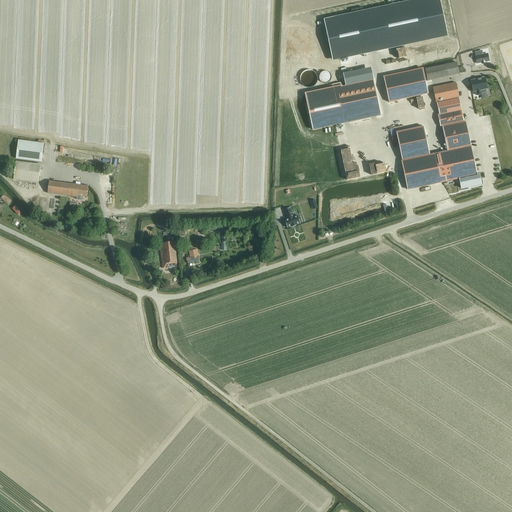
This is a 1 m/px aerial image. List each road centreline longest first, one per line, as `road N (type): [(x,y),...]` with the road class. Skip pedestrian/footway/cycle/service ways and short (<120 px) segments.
road 1 (unclassified): [(159,296),(177,297),(511,191)]
road 2 (unclassified): [(373,511),(175,357),(159,296)]
road 3 (unclassified): [(159,296),(0,225)]
road 4 (unknown): [(116,282),(95,182),(44,169)]
road 5 (track): [(202,399),(155,358),(138,291)]
